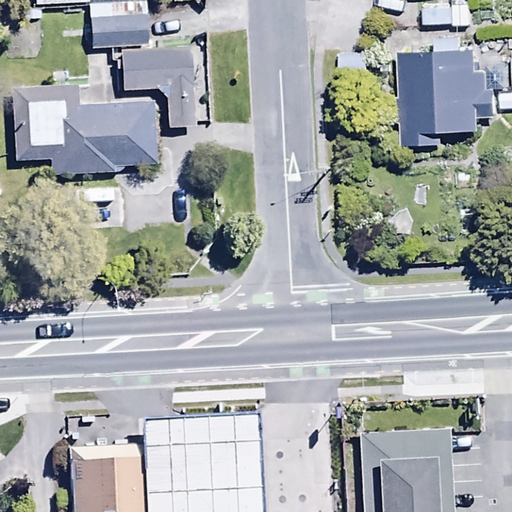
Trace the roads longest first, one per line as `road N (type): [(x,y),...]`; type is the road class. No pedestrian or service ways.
road 1 (residential): [(277,0),(293,326)]
road 2 (trunk): [(0,350),(236,339),(293,326)]
road 3 (trunk): [(293,326),(511,323)]
